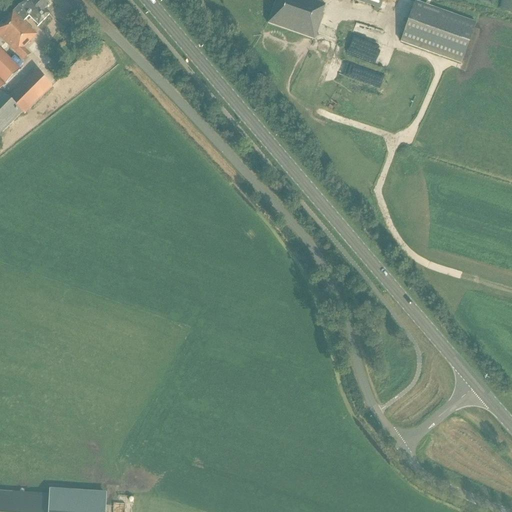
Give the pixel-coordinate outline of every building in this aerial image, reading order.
[(39,26),(50,15),(45,10),(49,6),(42,0),(24,0),(19,6),(39,26)] [(274,0),(276,0),(268,24),(315,40),(323,14),(322,14),(325,5),(311,0),(274,0)] [(353,0),(380,9),(382,0),(353,0)] [(511,11),(511,0),(501,0),(499,8),(511,11)] [(475,23),(415,2),(400,42),(461,64),(475,23)] [(37,35),(13,12),(0,25),(0,37),(24,61),(30,54),(24,48),(31,42),(30,41),(37,35)] [(380,37),(381,31),(356,26),(354,36),(365,38),(366,34),(380,37)] [(0,76),(7,83),(23,66),(15,58),(12,61),(0,48),(0,76)] [(306,99),(318,74),(306,68),(293,92),(306,99)] [(8,98),(23,113),(24,115),(52,87),(45,80),(36,71),(26,80),(8,98)] [(376,75),(372,85),(379,87),(382,77),(376,75)] [(0,135),(23,113),(8,98),(1,91),(0,91),(0,135)] [(339,126),(342,119),(321,112),(319,119),(339,126)] [(106,511),(108,491),(51,489),(50,511),(106,511)] [(0,511),(49,511),(50,495),(0,491),(0,511)]
